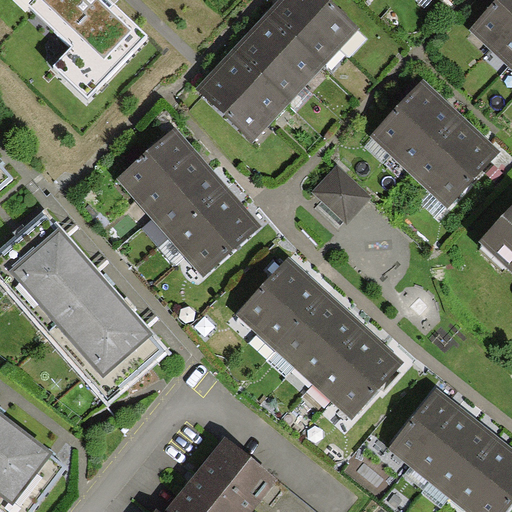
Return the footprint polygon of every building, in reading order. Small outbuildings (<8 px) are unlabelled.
[(103,0),(16,0),(72,53),(55,71),(88,102),(147,41),(110,6),(103,0)] [(287,0),(198,96),(253,147),(359,33),(323,0),(287,0)] [(511,72),(511,0),(500,0),(470,32),(511,72)] [(448,211),(501,154),(424,83),(370,140),(448,211)] [(116,183),(204,279),(263,226),(176,130),(116,183)] [(0,192),(15,180),(0,163),(0,192)] [(313,194),(346,225),(370,198),(337,168),(313,194)] [(511,215),(482,249),(511,276),(511,215)] [(0,261),(0,277),(108,403),(164,353),(107,289),(47,220),(0,261)] [(352,418),(403,362),(290,259),(238,315),(352,418)] [(388,451),(463,511),(507,511),(511,506),(511,448),(439,389),(388,451)] [(0,510),(2,511),(30,511),(64,469),(0,418),(0,510)] [(312,511),(278,484),(224,441),(193,479),(166,511),(252,511),(255,509),(258,511),(312,511)]
